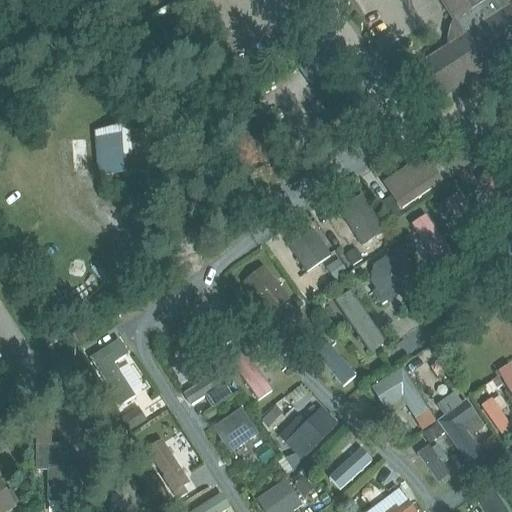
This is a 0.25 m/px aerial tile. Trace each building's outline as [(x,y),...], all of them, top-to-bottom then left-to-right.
[(441,0),(456,22),(454,24),(454,25),(457,24),(467,40),(412,75),(431,105),(511,51),(511,10),(507,13),(498,0),(441,0)] [(127,136),(97,138),(100,177),(130,175),(127,136)] [(400,174),(383,185),(400,212),(442,185),(430,166),(405,182),(400,174)] [(472,191),(491,206),(504,189),(485,174),(472,191)] [(442,203),(456,225),(471,215),(456,194),(442,203)] [(362,198),(338,213),(360,249),(384,235),(362,198)] [(391,199),(380,207),(387,218),(388,218),(393,224),(402,217),(398,211),(399,210),(391,199)] [(97,230),(100,222),(82,214),(79,222),(97,230)] [(402,229),(425,271),(449,258),(426,216),(402,229)] [(288,249),(307,276),(331,259),(312,232),(288,249)] [(400,246),(390,252),(393,257),(401,258),(406,256),(400,246)] [(363,262),(355,251),(345,257),(352,269),(363,262)] [(370,284),(375,292),(372,294),(382,308),(386,305),(391,306),(395,303),(396,299),(408,291),(412,276),(404,263),(396,261),(386,259),(373,268),(370,284)] [(339,262),(329,269),(338,282),(348,275),(339,262)] [(243,286),(269,319),(289,302),(263,269),(243,286)] [(386,346),(351,294),(335,305),(370,357),(386,346)] [(296,314),(304,307),(298,300),(290,306),(296,314)] [(211,313),(195,325),(217,354),(230,344),(219,330),(222,328),(211,313)] [(189,336),(181,324),(170,332),(178,344),(189,336)] [(57,344),(52,336),(43,341),(48,349),(57,344)] [(90,361),(120,409),(135,400),(114,366),(128,357),(119,343),(90,361)] [(328,346),(316,357),(343,389),(356,379),(328,346)] [(182,359),(197,385),(193,388),(194,390),(183,397),(190,409),(225,388),(218,375),(215,377),(198,349),(182,359)] [(71,352),(64,356),(69,364),(75,360),(71,352)] [(437,380),(448,372),(441,362),(429,370),(437,380)] [(511,373),(509,368),(497,375),(511,399),(511,373)] [(401,402),(421,434),(435,426),(402,372),(372,391),(385,412),(401,402)] [(492,385),(484,390),(489,397),(497,392),(502,388),(497,381),(492,385)] [(439,425),(468,465),(481,456),(465,435),(467,433),(468,428),(466,426),(476,419),(466,405),(439,425)] [(511,433),(491,405),(481,412),(501,440),(511,433)] [(126,417),(122,420),(131,433),(146,422),(137,409),(126,417)] [(278,439),(285,446),(284,447),(295,457),(283,463),(293,473),(338,428),(321,411),(305,426),(299,419),(278,439)] [(229,457),(258,438),(241,412),(212,431),(229,457)] [(262,423),(268,430),(275,424),(268,417),(262,423)] [(423,438),(430,448),(442,440),(435,430),(423,438)] [(499,448),(492,439),(481,447),(488,456),(499,448)] [(159,440),(144,449),(173,496),(177,503),(187,497),(183,490),(189,486),(159,440)] [(38,447),(38,449),(38,471),(49,472),(49,502),(72,503),(72,502),(80,502),(81,471),(66,471),(67,448),(38,447)] [(325,477),(338,491),(371,463),(358,448),(325,477)] [(438,489),(450,481),(442,470),(449,465),(438,448),(431,453),(429,449),(416,458),(438,489)] [(262,466),(274,458),(267,449),(256,456),(262,466)] [(314,492),(303,479),(294,488),(305,500),(314,492)] [(298,511),(302,509),(285,484),(257,504),(262,511),(298,511)] [(0,487),(0,511),(8,511),(13,509),(13,508),(18,505),(10,493),(5,496),(0,487)] [(504,511),(493,492),(477,501),(484,511),(504,511)] [(228,511),(230,511),(221,497),(195,511),(228,511)] [(325,497),(319,501),(324,509),(330,505),(325,497)]
